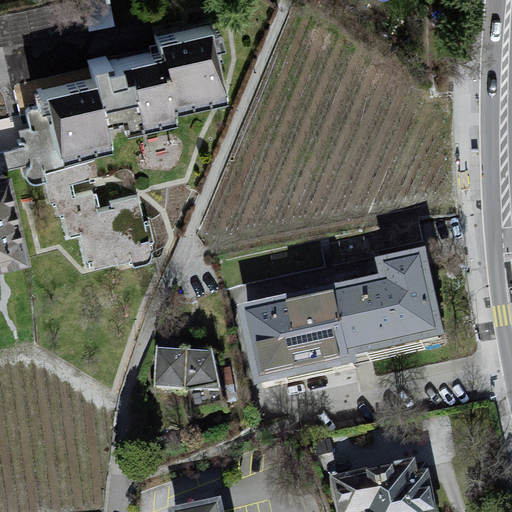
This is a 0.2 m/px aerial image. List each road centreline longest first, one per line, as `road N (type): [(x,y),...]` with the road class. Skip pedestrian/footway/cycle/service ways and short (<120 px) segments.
road 1 (residential): [(109,511),(124,420),(160,306),(284,0)]
road 2 (tertiary): [(509,0),(503,94),(511,286)]
